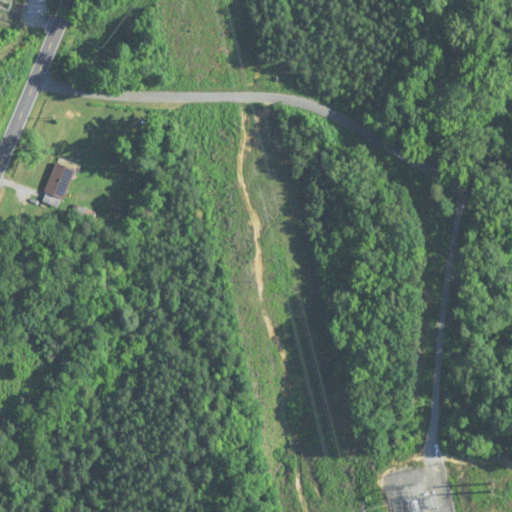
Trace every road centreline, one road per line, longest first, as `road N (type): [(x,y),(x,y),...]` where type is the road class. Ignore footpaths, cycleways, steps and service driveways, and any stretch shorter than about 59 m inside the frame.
road 1 (residential): [(33,79),(288,94),(511,206)]
road 2 (secondary): [(0,157),(67,0)]
